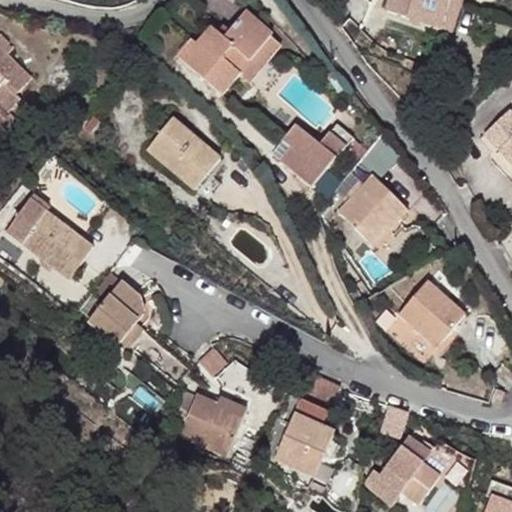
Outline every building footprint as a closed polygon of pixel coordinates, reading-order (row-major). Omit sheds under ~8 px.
[(411,12),(414,0),(401,0),(398,8),(411,12)] [(414,0),(411,12),(409,18),(442,29),(452,0),(414,0)] [(463,0),(452,0),(442,29),(453,33),(463,0)] [(222,95),(239,75),(271,38),(273,36),(246,13),(230,32),(224,38),(219,34),(212,28),(198,45),(193,41),(179,57),(222,95)] [(224,38),(230,32),(225,27),(219,34),(224,38)] [(281,47),(271,38),(239,75),(250,84),(281,47)] [(31,79),(7,55),(3,60),(0,56),(0,106),(5,112),(19,99),(15,95),(31,79)] [(511,114),(511,113),(486,135),(500,151),(505,147),(511,154),(511,114)] [(174,118),(147,149),(172,169),(195,188),(221,157),(174,118)] [(333,148),(343,137),(334,128),(319,145),(288,119),(279,128),(320,163),(333,148)] [(354,139),(346,132),(343,137),(333,148),(341,155),(354,139)] [(360,160),(377,177),(399,156),(382,138),(360,160)] [(500,151),(511,163),(511,154),(505,147),(500,151)] [(328,201),(341,214),(374,178),(359,164),(328,201)] [(386,227),(389,230),(409,208),(374,178),(341,214),(372,243),(386,227)] [(35,194),(31,199),(47,209),(49,205),(35,194)] [(23,242),(47,209),(31,199),(25,208),(9,232),(23,242)] [(23,242),(71,278),(95,246),(47,209),(23,242)] [(386,227),(372,243),(375,245),(389,230),(386,227)] [(124,338),(138,322),(145,313),(144,305),(140,296),(122,280),(90,317),(119,343),(124,338)] [(402,311),(437,345),(446,336),(466,314),(432,280),(402,311)] [(138,322),(124,338),(134,345),(146,330),(138,322)] [(216,347),(201,361),(218,378),(232,365),(216,347)] [(301,397),(328,410),(340,386),(313,372),(301,396),(301,397)] [(496,388),(494,395),(502,397),(504,391),(503,390),(496,388)] [(228,451),(244,414),(218,403),(196,393),(180,430),(228,451)] [(222,395),(218,403),(244,414),(248,407),(222,395)] [(322,423),(328,410),(301,397),(274,454),(314,474),(335,430),(322,423)] [(411,435),(402,447),(441,476),(446,468),(429,455),(433,450),(411,435)] [(420,504),(441,476),(402,447),(381,474),(420,504)] [(511,511),(511,485),(492,478),(486,494),(490,495),(483,511),(511,511)]
